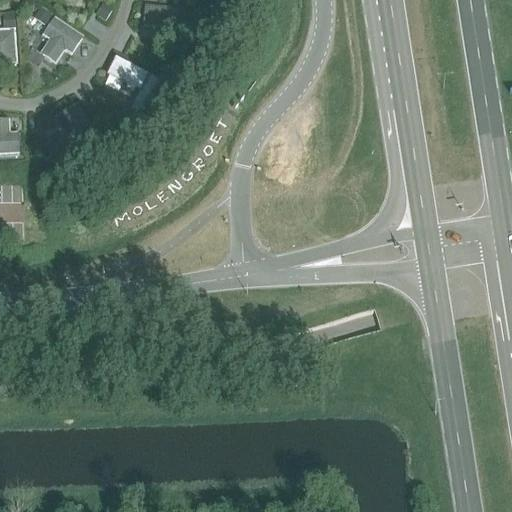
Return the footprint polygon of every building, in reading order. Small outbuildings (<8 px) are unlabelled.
[(28,0),(0,0),(0,15),(12,18),(23,8),(28,0)] [(12,18),(47,89),(58,85),(70,78),(79,71),(89,59),(98,47),(106,34),(55,0),(28,0),(23,8),(12,18)] [(55,0),(106,34),(109,27),(114,15),(118,0),(55,0)] [(124,31),(115,51),(160,86),(182,45),(191,8),(157,0),(134,0),(131,13),(124,31)] [(47,89),(12,18),(0,15),(0,95),(15,98),(35,95),(47,89)] [(96,75),(78,93),(111,148),(160,86),(115,51),(107,64),(96,75)] [(111,148),(78,93),(60,103),(39,111),(24,113),(28,150),(32,155),(52,182),(111,148)] [(0,111),(0,160),(32,155),(28,150),(24,113),(6,113),(0,111)]
